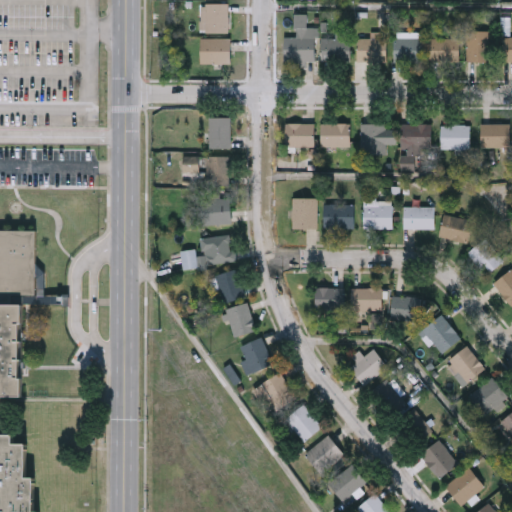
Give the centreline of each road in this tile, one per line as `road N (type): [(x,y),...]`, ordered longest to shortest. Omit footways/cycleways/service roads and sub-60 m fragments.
road 1 (secondary): [(125,511),(126,0)]
road 2 (residential): [(265,95),(262,217),(280,302),(316,367),(430,511)]
road 3 (residential): [(126,95),(511,97)]
road 4 (residential): [(271,259),(419,261),(446,276),(511,349)]
